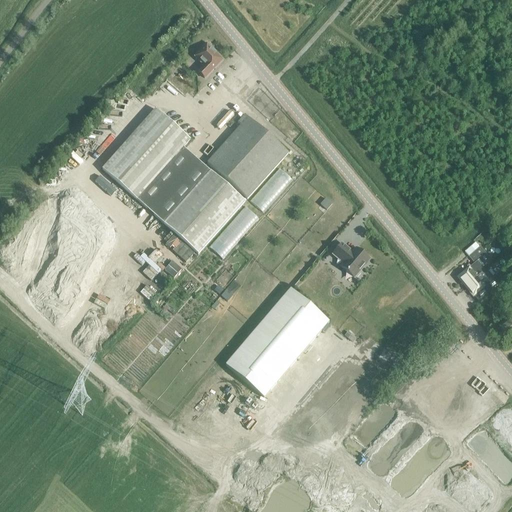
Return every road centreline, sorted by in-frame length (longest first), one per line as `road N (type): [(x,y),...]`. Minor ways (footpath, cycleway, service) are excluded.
road 1 (unclassified): [(511,375),(203,0)]
road 2 (track): [(0,201),(38,148),(158,23),(159,0)]
